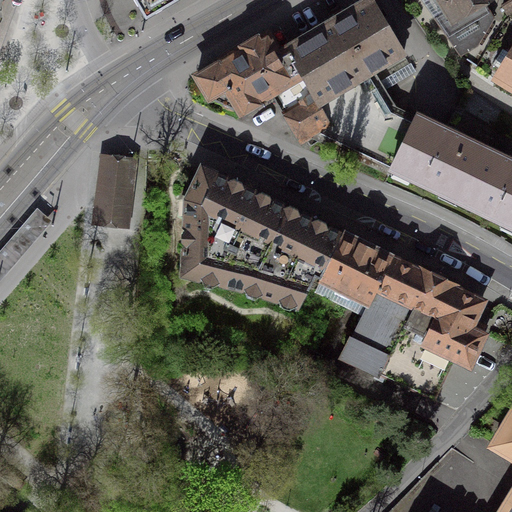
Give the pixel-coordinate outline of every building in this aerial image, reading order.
[(0,0),(0,38),(1,34),(13,0),(0,0)] [(134,0),(141,11),(146,19),(177,0),(134,0)] [(329,124),(316,132),(391,168),(414,121),(391,112),(368,73),(404,52),(373,0),(367,0),(330,22),(288,47),(289,49),(318,103),(329,124)] [(443,0),(449,9),(434,18),(460,56),(477,45),(494,18),(482,0),(443,0)] [(511,0),(502,6),(508,16),(511,13),(511,0)] [(318,103),(289,49),(281,54),(268,32),(232,54),(206,69),(196,75),(209,97),(213,95),(216,100),(241,112),(275,92),(303,139),(316,132),(329,124),(318,103)] [(511,55),(499,76),(511,84),(511,55)] [(443,126),(417,114),(414,121),(391,168),(457,199),(480,152),(466,145),(469,139),(443,126)] [(493,158),(480,152),(457,199),(511,225),(511,159),(496,152),(493,158)] [(98,209),(103,209),(102,220),(120,222),(121,211),(126,212),(132,162),(118,160),(104,158),(98,209)] [(181,241),(184,245),(183,273),(247,289),(300,306),(315,275),(321,278),(343,234),(327,227),(325,222),(318,218),(313,220),(272,200),(271,200),(270,195),(262,191),(257,193),(243,186),(242,182),(234,178),(230,180),(202,166),(186,199),(185,230),(182,233),(181,241)] [(36,206),(0,247),(0,277),(51,218),(36,206)] [(321,278),(370,302),(392,257),(391,258),(367,246),(343,234),(321,278)] [(392,257),(370,302),(364,315),(363,314),(342,356),(344,357),(435,400),(456,357),(469,363),(483,335),(481,334),(485,326),(473,320),(482,301),(454,287),(455,287),(437,278),(420,270),(420,271),(392,257)] [(511,511),(511,414),(494,444),(511,455),(511,500),(504,511),(511,511)]
